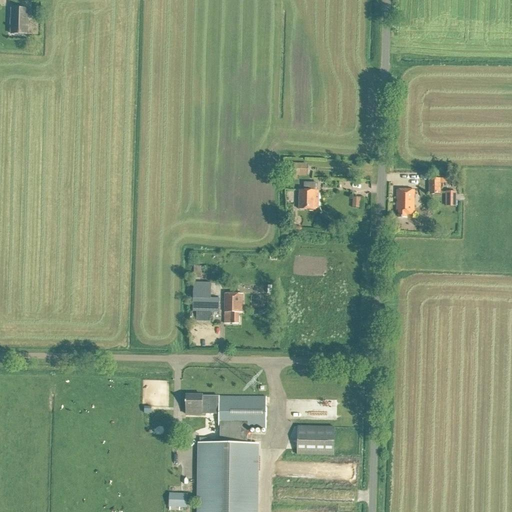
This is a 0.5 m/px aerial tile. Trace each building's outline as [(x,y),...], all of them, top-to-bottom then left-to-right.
[(12,9),(11,34),(28,35),(28,10),(12,9)] [(290,164),(290,180),(297,181),(297,176),(306,177),(306,165),(290,164)] [(428,179),(428,195),(440,195),(440,179),(428,179)] [(300,191),(299,201),(299,210),(315,210),(315,208),(318,208),(318,192),(315,192),(315,184),(304,183),(304,191),(300,191)] [(414,190),(397,190),(396,212),(398,212),(398,218),(407,218),(407,215),(414,215),(414,190)] [(444,207),(457,207),(457,193),(444,193),(444,207)] [(354,207),(363,207),(363,196),(355,196),(354,207)] [(193,267),(193,278),(201,278),(201,267),(193,267)] [(210,299),(211,284),(193,284),(193,313),(218,313),(219,299),(210,299)] [(225,294),(224,324),(239,324),(239,313),(242,313),(243,294),(225,294)] [(253,294),(253,303),(267,303),(268,294),(253,294)] [(266,429),(266,398),(202,397),(202,396),(187,396),(186,415),(221,415),(220,429),(220,444),(198,444),(196,511),(257,511),(258,444),(247,444),(248,429),(266,429)] [(335,428),(298,427),(298,456),(334,457),(335,428)] [(169,494),(169,509),(187,510),(187,495),(169,494)]
